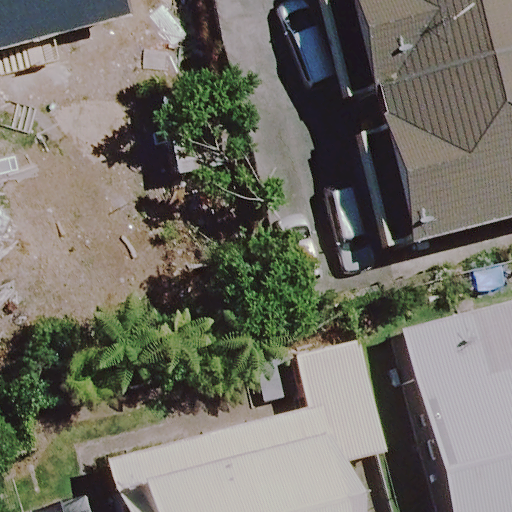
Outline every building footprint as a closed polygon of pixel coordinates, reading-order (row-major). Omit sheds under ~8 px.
[(0,0),(0,58),(124,26),(116,0),(0,0)] [(346,127),(351,147),(326,154),(355,271),(381,264),(511,231),(511,0),(305,0),(287,5),(320,133),(346,127)] [(225,176),(207,98),(147,112),(166,191),(225,176)] [(511,511),(511,381),(466,394),(449,329),(382,346),(425,511),(511,511)] [(288,368),(301,423),(88,477),(97,511),(336,511),(327,475),(387,460),(359,350),(288,368)]
